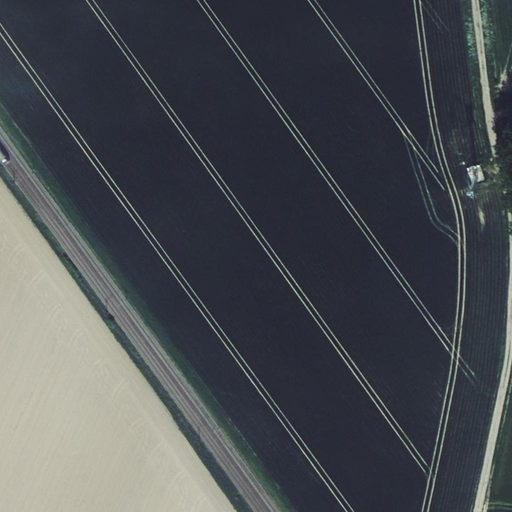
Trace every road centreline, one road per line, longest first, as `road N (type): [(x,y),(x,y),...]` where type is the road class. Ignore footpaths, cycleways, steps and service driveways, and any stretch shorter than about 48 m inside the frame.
road 1 (track): [(511,218),(474,0)]
road 2 (track): [(477,511),(511,296)]
